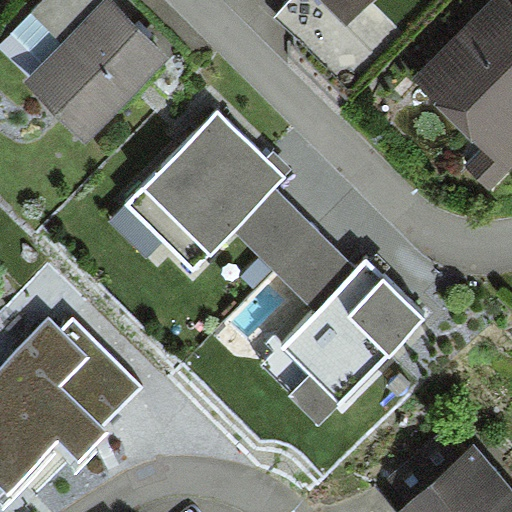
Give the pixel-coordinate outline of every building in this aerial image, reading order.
[(24,66),(83,123),(161,42),(117,0),(41,0),(34,8),(58,31),(24,66)] [(361,0),(336,0),(349,12),(361,0)] [(511,0),(487,0),(415,71),(479,136),(460,155),(488,184),(511,159),(511,0)] [(220,108),(129,199),(197,267),(238,226),(277,267),(319,226),(278,187),(289,176),(281,168),(220,108)] [(316,364),(293,387),(321,415),(424,311),(377,264),(368,255),(358,265),(319,226),(277,267),(315,304),(285,333),(316,364)] [(46,308),(0,355),(0,480),(3,483),(52,432),(74,452),(93,432),(143,380),(69,310),(59,321),(46,308)] [(511,511),(511,483),(471,435),(393,500),(402,511),(511,511)]
